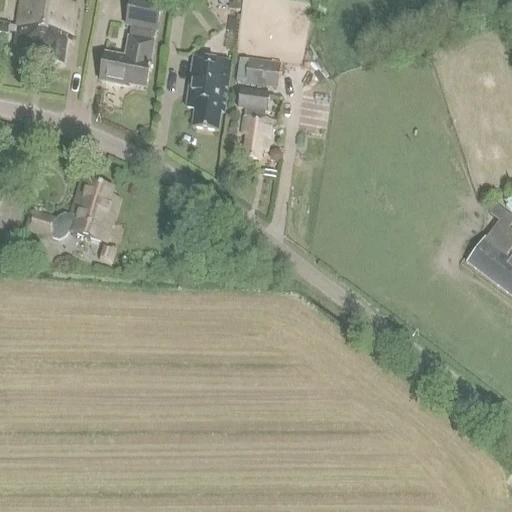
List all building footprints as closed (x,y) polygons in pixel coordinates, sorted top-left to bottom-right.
[(25,0),(22,24),(18,24),(17,28),(10,27),(10,26),(0,24),(0,34),(9,36),(9,34),(16,35),(14,50),(45,54),(44,64),(64,67),(67,43),(72,44),(77,9),(66,8),(67,0),(25,0)] [(123,87),(128,83),(146,86),(148,72),(150,73),(151,70),(149,70),(151,59),(150,59),(153,42),(154,31),(155,32),(160,3),(141,0),(129,0),(125,26),(130,27),(128,38),(127,38),(124,58),(104,55),(100,83),(123,87)] [(305,58),(308,63),(311,67),(315,65),(320,61),(316,55),(314,52),(309,56),(305,58)] [(192,129),(217,132),(220,112),(223,113),(230,62),(192,57),(186,108),(194,110),(192,129)] [(236,84),(277,90),(280,66),(240,60),(236,84)] [(236,108),(244,109),(240,135),(245,135),(242,158),(259,160),(260,151),(266,152),(270,121),(263,120),(264,112),(266,112),(268,94),(238,90),(236,108)] [(107,244),(119,200),(110,197),(112,190),(81,182),(71,218),(65,217),(58,221),(58,223),(31,216),(27,234),(53,241),(54,240),(60,242),(67,238),(68,234),(107,244)] [(466,265),(511,298),(511,259),(508,256),(511,250),(511,232),(509,230),(511,226),(511,219),(496,208),(490,216),(499,223),(486,241),(485,240),(466,265)] [(102,262),(113,265),(117,249),(106,246),(102,262)]
